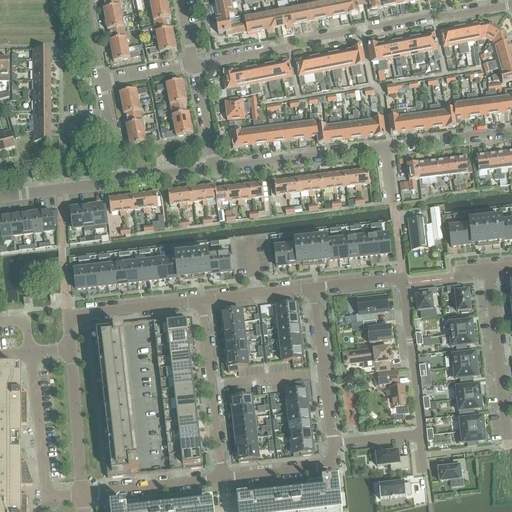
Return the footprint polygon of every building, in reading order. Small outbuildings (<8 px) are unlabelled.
[(149,0),(151,12),(167,9),(165,0),(149,0)] [(325,0),(318,0),(316,1),(319,20),(329,18),(326,4),(325,0)] [(346,0),(336,2),(339,17),(348,15),(346,0)] [(357,6),(361,6),(363,5),(361,0),(345,0),(346,0),(348,15),(358,13),(357,7),(357,6)] [(370,11),(380,9),(378,0),(361,0),(363,5),(369,4),(370,11)] [(388,0),(378,0),(380,9),(389,7),(388,0)] [(279,13),(276,14),(279,28),(285,27),(286,28),(291,27),(290,26),(291,26),(288,11),(289,11),(287,1),(277,3),(279,13)] [(307,2),(308,8),(310,22),(319,20),(316,1),(307,2)] [(103,9),(105,20),(121,17),(118,2),(104,4),(105,9),(103,9)] [(336,2),(326,4),(329,18),(339,17),(336,2)] [(233,15),(231,4),(216,7),(217,14),(216,14),(217,21),(224,20),(224,22),(229,21),(228,16),(233,15)] [(300,24),(310,22),(308,8),(298,10),(300,24)] [(169,20),(167,9),(151,12),(154,28),(168,25),(167,20),(169,20)] [(298,10),(289,11),(288,11),(291,26),(300,24),(298,10)] [(272,29),(276,29),(279,28),(276,14),(264,16),(266,30),(266,31),(267,32),(273,30),(272,29)] [(264,16),(254,18),(256,32),(266,31),(266,30),(264,16)] [(109,31),(110,36),(124,33),(121,17),(105,20),(107,31),(109,31)] [(250,18),(236,21),(239,34),(247,32),(248,34),(256,32),(254,18),(250,18)] [(229,24),(229,21),(224,22),(224,20),(217,21),(215,22),(217,35),(225,33),(226,36),(239,34),(236,21),(235,21),(235,23),(229,24)] [(489,24),(478,26),(481,40),(485,39),(488,41),(496,28),(489,24)] [(169,30),(168,25),(154,28),(157,43),(173,40),(171,30),(169,30)] [(478,25),(468,27),(471,43),(472,43),(477,42),(478,47),(482,46),(481,40),(478,26),(478,25)] [(468,27),(459,29),(464,55),(468,54),(467,48),(473,47),(472,43),(471,43),(468,27)] [(503,33),(496,28),(488,41),(492,44),(492,47),(491,47),(492,48),(507,44),(503,33)] [(460,56),(464,55),(459,29),(449,30),(453,46),(458,45),(460,56)] [(448,47),(453,46),(449,30),(441,32),(446,59),(450,58),(448,47)] [(109,41),(111,52),(127,49),(124,33),(110,36),(111,41),(109,41)] [(426,36),(424,37),(427,53),(432,52),(434,62),(439,61),(433,34),(426,35),(426,36)] [(422,54),(427,53),(424,37),(414,39),(419,65),(424,64),(422,54)] [(415,66),(419,65),(414,39),(405,40),(408,56),(413,55),(415,66)] [(175,51),(173,40),(157,43),(158,49),(149,50),(150,55),(159,53),(159,54),(175,51)] [(404,57),(408,56),(405,40),(396,42),(401,69),(406,68),(404,57)] [(397,69),(401,69),(396,42),(387,44),(390,60),(395,59),(397,69)] [(385,61),(390,60),(387,44),(379,46),(378,44),(377,45),(383,72),(387,71),(385,61)] [(507,44),(492,48),(489,48),(487,52),(488,54),(494,53),(494,57),(511,52),(509,44),(507,44)] [(379,73),(383,72),(377,45),(368,46),(371,64),(377,63),(379,73)] [(361,48),(351,50),(356,77),(361,76),(359,66),(364,65),(361,48)] [(127,50),(127,49),(111,52),(113,63),(129,60),(129,59),(139,57),(138,53),(128,55),(127,50)] [(33,51),(33,61),(50,61),(50,50),(33,51)] [(352,78),(356,77),(351,50),(351,51),(342,53),(345,69),(350,68),(352,78)] [(496,62),(487,64),(482,65),(484,70),(488,68),(511,61),(511,54),(511,52),(494,57),(496,62)] [(340,70),(345,69),(342,53),(333,55),(338,81),(342,80),(340,70)] [(334,82),(338,81),(333,55),(323,57),(326,72),(331,71),(333,82),(334,82)] [(321,73),(326,72),(323,57),(314,58),(319,85),(320,93),(325,92),(324,84),(323,84),(321,73)] [(315,85),(319,85),(314,58),(303,60),(303,59),(295,61),(300,88),(305,87),(305,86),(315,84),(315,85)] [(0,59),(0,83),(9,84),(9,60),(0,59)] [(50,70),(50,61),(33,61),(33,71),(50,70)] [(498,70),(499,75),(511,71),(511,61),(488,68),(484,70),(485,74),(498,70)] [(289,62),(279,64),(281,80),(287,79),(289,89),(293,88),(289,62)] [(277,81),(281,80),(279,64),(269,65),(274,92),(275,92),(279,91),(277,81)] [(271,92),(274,92),(269,65),(260,67),(263,83),(268,82),(270,93),(271,92)] [(259,84),(263,83),(260,67),(251,69),(255,95),(260,95),(259,84)] [(251,96),(255,95),(251,69),(241,70),(244,87),(249,86),(251,96)] [(50,81),(50,70),(33,71),(33,81),(50,81)] [(232,71),(236,92),(236,94),(241,93),(240,88),(244,87),(241,70),(234,72),(234,71),(232,71)] [(231,93),(236,92),(232,71),(224,73),(225,83),(223,83),(224,91),(225,91),(226,100),(232,99),(231,93)] [(511,71),(499,75),(492,77),(493,83),(501,81),(502,85),(511,82),(511,71)] [(50,91),(50,81),(33,81),(33,92),(50,91)] [(167,90),(168,95),(184,92),(181,81),(165,85),(166,86),(156,87),(157,92),(167,90)] [(487,86),(488,93),(490,93),(492,115),(502,114),(500,98),(496,98),(495,91),(501,90),(500,85),(487,86)] [(403,86),(396,87),(397,94),(397,98),(405,97),(404,92),(403,86)] [(392,95),(397,94),(396,87),(386,88),(387,96),(392,95)] [(119,94),(121,104),(137,101),(136,96),(146,94),(145,90),(135,92),(135,90),(119,94)] [(50,101),(50,91),(33,92),(33,102),(50,101)] [(505,97),(500,98),(502,114),(511,113),(508,91),(504,91),(505,97)] [(186,103),(184,92),(168,95),(171,111),(184,108),(183,104),(186,103)] [(482,100),(481,100),(483,116),(492,115),(490,93),(488,93),(485,94),(483,92),(481,93),(481,94),(479,95),(480,97),(481,97),(482,100)] [(476,95),(471,96),(474,118),(483,116),(481,100),(477,101),(476,95)] [(468,102),(462,102),(464,119),(474,118),(471,96),(467,96),(468,102)] [(453,98),(453,103),(456,120),(464,119),(462,102),(458,103),(458,97),(453,98)] [(254,129),(249,129),(251,146),(261,145),(258,122),(255,99),(249,99),(252,120),(248,121),(248,124),(253,124),(254,129)] [(225,102),(226,112),(249,110),(248,104),(243,105),(242,100),(225,102)] [(33,102),(33,112),(51,112),(50,101),(33,102)] [(126,115),(127,120),(141,117),(137,101),(121,104),(124,115),(126,115)] [(449,111),(445,111),(447,127),(449,127),(449,128),(457,127),(456,120),(453,103),(453,104),(448,105),(449,111)] [(416,109),(418,131),(428,129),(426,114),(421,114),(420,104),(415,104),(416,109)] [(430,113),(426,114),(428,129),(437,128),(435,106),(430,107),(430,113)] [(439,106),(435,106),(437,128),(447,127),(445,111),(440,112),(439,106)] [(185,114),(184,108),(171,111),(174,127),(190,124),(188,113),(185,114)] [(418,131),(416,109),(406,110),(407,116),(408,116),(410,132),(418,131)] [(249,114),(249,110),(226,112),(227,121),(244,120),(244,115),(249,114)] [(406,110),(398,111),(400,133),(410,132),(408,116),(407,116),(406,110)] [(399,133),(400,133),(398,111),(391,112),(391,118),(387,118),(389,136),(400,134),(399,133)] [(33,112),(33,122),(51,122),(51,112),(33,112)] [(352,113),(353,117),(355,138),(365,137),(363,121),(358,122),(357,112),(352,113)] [(376,114),(371,115),(374,136),(374,137),(385,136),(383,119),(377,119),(376,114)] [(310,122),(305,122),(307,139),(316,138),(317,138),(315,122),(314,115),(309,116),(310,122)] [(367,120),(363,121),(365,137),(374,136),(371,115),(367,115),(367,120)] [(126,125),(127,134),(143,131),(141,117),(127,120),(128,125),(126,125)] [(305,117),(295,118),(298,140),(307,139),(305,122),(305,117)] [(349,123),(344,123),(346,139),(355,138),(353,117),(348,118),(349,123)] [(291,124),(287,125),(289,141),(298,140),(295,118),(290,118),(291,124)] [(281,119),(276,120),(279,142),(289,141),(287,125),(282,125),(281,119)] [(330,125),(325,126),(327,142),(336,140),(334,119),(329,120),(330,125)] [(335,119),(334,119),(336,140),(346,139),(344,123),(339,124),(339,119),(335,119)] [(272,126),(268,127),(270,144),(279,142),(276,120),(272,121),(272,126)] [(320,121),(315,122),(317,138),(316,138),(317,145),(323,144),(323,142),(327,142),(325,126),(321,126),(320,121)] [(33,122),(34,132),(51,132),(51,122),(33,122)] [(262,122),(258,122),(261,145),(270,144),(268,127),(263,128),(262,122)] [(242,149),(242,147),(240,128),(239,128),(235,129),(234,123),(229,123),(230,132),(229,132),(230,140),(231,139),(233,150),(242,149)] [(192,135),(190,124),(174,127),(175,132),(165,134),(162,135),(163,140),(176,137),(176,138),(192,135)] [(239,125),(239,128),(240,128),(242,147),(251,146),(249,129),(244,130),(244,124),(239,125)] [(145,138),(143,131),(127,134),(130,147),(146,144),(146,143),(155,141),(154,136),(145,138)] [(10,132),(1,135),(5,151),(15,149),(10,132)] [(51,143),(51,132),(34,132),(34,143),(51,143)] [(501,171),(507,170),(505,153),(495,154),(499,181),(503,180),(503,175),(501,175),(501,171)] [(495,181),(499,181),(495,154),(486,155),(488,172),(495,172),(496,176),(494,176),(495,181)] [(490,182),(488,172),(486,155),(476,156),(477,166),(478,174),(482,173),(483,177),(484,177),(485,182),(490,182)] [(466,157),(456,159),(459,186),(463,185),(462,180),(460,180),(460,176),(468,175),(467,169),(466,157)] [(454,186),(459,186),(456,159),(446,160),(448,178),(455,177),(456,181),(453,181),(454,186)] [(443,178),(448,178),(446,160),(436,161),(440,188),(444,188),(443,178)] [(435,189),(440,188),(436,161),(426,163),(429,180),(436,179),(437,183),(434,183),(435,189)] [(422,181),(429,180),(426,163),(417,164),(419,181),(420,191),(425,190),(424,185),(422,185),(422,181)] [(414,182),(419,181),(417,164),(407,165),(411,198),(416,198),(415,192),(414,182)] [(367,171),(355,172),(358,190),(360,190),(360,186),(369,184),(367,171)] [(355,190),(358,190),(355,172),(344,174),(346,187),(355,186),(355,190)] [(336,189),(346,187),(344,174),(332,175),(334,193),(336,193),(336,189)] [(332,193),(334,193),(332,175),(320,177),(322,190),(331,189),(332,193)] [(313,191),(322,190),(320,177),(309,178),(311,196),(313,196),(313,191)] [(309,196),(311,196),(309,178),(297,180),(299,193),(308,192),(309,196)] [(290,194),(299,193),(297,180),(286,181),(288,199),(291,198),(290,194)] [(286,199),(288,199),(286,181),(273,183),(275,196),(285,195),(286,199)] [(266,183),(250,185),(251,199),(260,198),(261,202),(264,202),(263,196),(267,195),(266,183)] [(242,200),(251,199),(250,185),(238,187),(240,205),(243,205),(242,200)] [(214,186),(202,187),(205,206),(207,205),(206,201),(215,200),(216,200),(215,190),(214,186)] [(202,206),(205,206),(202,187),(191,189),(193,203),(201,202),(202,206)] [(238,205),(240,205),(238,187),(226,188),(228,202),(237,201),(238,205)] [(219,203),(228,202),(226,188),(215,190),(216,200),(215,200),(216,208),(219,208),(219,203)] [(184,204),(193,203),(191,189),(179,190),(182,209),(184,208),(184,204)] [(179,209),(182,209),(179,190),(167,192),(169,206),(179,204),(179,209)] [(155,194),(143,195),(146,213),(148,213),(148,209),(157,207),(155,194)] [(143,214),(146,213),(143,195),(132,197),(134,210),(143,209),(143,214)] [(124,212),(134,210),(132,197),(120,198),(123,216),(124,216),(124,212)] [(120,217),(123,216),(120,198),(108,200),(110,213),(119,212),(120,217)] [(102,206),(91,208),(93,228),(104,226),(102,206)] [(93,228),(91,208),(81,209),(83,229),(93,228)] [(70,210),(73,230),(83,229),(81,209),(70,210)] [(439,209),(429,210),(431,226),(433,241),(442,240),(439,209)] [(51,213),(40,214),(43,234),(54,233),(53,227),(57,227),(57,212),(51,213)] [(40,214),(30,215),(33,235),(43,234),(40,214)] [(30,215),(20,217),(22,237),(33,235),(30,215)] [(22,237),(20,217),(10,218),(12,238),(22,237)] [(159,223),(152,224),(153,231),(164,230),(163,217),(158,217),(159,223)] [(0,220),(0,221),(2,239),(12,238),(10,218),(0,219),(0,220)] [(500,218),(470,222),(472,246),(503,242),(500,218)] [(501,218),(500,218),(503,242),(511,241),(511,230),(511,221),(501,222),(501,218)] [(411,251),(434,248),(433,241),(431,226),(426,227),(425,219),(408,221),(411,251)] [(470,226),(460,227),(462,247),(472,246),(470,222),(469,222),(470,226)] [(462,247),(460,227),(449,228),(451,248),(462,247)] [(388,235),(377,236),(379,256),(390,255),(389,249),(388,235)] [(377,236),(367,237),(369,258),(379,256),(377,236)] [(367,237),(357,239),(359,259),(369,258),(367,237)] [(326,238),(295,242),(298,266),(328,262),(326,238)] [(326,238),(328,262),(339,261),(336,241),(327,242),(326,238)] [(357,239),(347,240),(349,260),(359,259),(357,239)] [(347,240),(336,241),(339,261),(349,260),(347,240)] [(295,246),(285,247),(287,267),(298,266),(295,242),(295,246)] [(287,267),(285,247),(275,248),(277,268),(287,267)] [(208,251),(206,252),(209,276),(219,275),(217,255),(209,256),(208,251)] [(177,259),(176,259),(178,279),(209,276),(206,252),(177,255),(177,259)] [(228,254),(217,255),(219,275),(230,273),(228,254)] [(176,259),(165,261),(168,280),(178,279),(176,259)] [(165,261),(155,262),(157,282),(168,280),(165,261)] [(155,262),(145,263),(147,283),(157,282),(155,262)] [(145,263),(135,264),(137,284),(147,283),(145,263)] [(135,264),(125,265),(127,285),(137,284),(135,264)] [(125,265),(115,266),(117,286),(127,285),(125,265)] [(115,266),(104,267),(107,287),(117,286),(115,266)] [(104,267),(94,269),(97,288),(107,287),(104,267)] [(94,269),(84,270),(86,290),(97,288),(94,269)] [(86,290),(84,270),(74,271),(76,291),(86,290)] [(468,312),(470,311),(468,292),(459,293),(458,287),(446,288),(447,294),(455,293),(457,313),(461,312),(461,314),(468,313),(468,312)] [(422,297),(416,297),(418,312),(433,311),(431,296),(437,295),(436,289),(421,291),(422,297)] [(356,316),(357,324),(373,322),(372,315),(388,313),(386,297),(357,300),(359,316),(356,316)] [(272,308),(274,320),(297,317),(296,303),(283,305),(284,307),(272,308)] [(221,312),(223,325),(243,323),(241,312),(234,313),(234,310),(221,312)] [(297,317),(274,320),(277,320),(279,330),(298,328),(297,317)] [(166,321),(168,336),(188,334),(186,318),(166,321)] [(450,337),(472,334),(471,322),(462,323),(462,319),(448,321),(450,337)] [(169,472),(183,471),(166,321),(153,323),(169,472)] [(376,322),(363,323),(364,331),(368,331),(369,345),(392,342),(390,327),(376,329),(376,322)] [(243,323),(223,325),(224,336),(244,334),(243,323)] [(123,326),(90,329),(108,479),(140,476),(138,460),(135,460),(121,338),(124,337),(123,326)] [(276,340),(276,341),(300,338),(298,328),(279,330),(280,340),(276,340)] [(188,334),(168,336),(169,347),(189,345),(188,334)] [(244,334),(224,336),(225,347),(249,344),(245,344),(244,334)] [(455,348),(455,352),(466,351),(466,347),(474,346),(472,334),(450,337),(451,348),(455,348)] [(300,338),(276,341),(277,352),(301,349),(300,338)] [(249,344),(225,347),(226,357),(250,355),(249,344)] [(189,345),(169,347),(170,358),(190,356),(189,345)] [(301,349),(277,352),(281,352),(282,363),(292,361),(293,367),(303,365),(301,349)] [(389,349),(343,355),(345,366),(362,364),(363,370),(376,369),(376,373),(388,371),(387,363),(391,363),(389,349)] [(466,351),(455,352),(456,356),(448,357),(449,369),(453,369),(476,366),(475,354),(470,355),(469,351),(468,351),(466,351)] [(250,355),(226,357),(228,374),(238,373),(238,368),(248,367),(246,356),(250,355)] [(190,356),(170,358),(171,369),(191,366),(190,356)] [(191,366),(171,369),(172,379),(192,377),(191,366)] [(477,378),(476,366),(453,369),(455,380),(459,380),(459,385),(460,385),(470,384),(473,383),(472,378),(477,378)] [(0,511),(26,511),(27,496),(21,496),(21,486),(33,486),(33,484),(26,463),(21,464),(21,426),(27,426),(27,394),(21,394),(21,371),(2,371),(2,370),(0,369),(0,511)] [(398,372),(378,375),(378,376),(379,387),(399,385),(398,372)] [(426,372),(420,373),(420,379),(421,389),(431,388),(430,372),(426,372)] [(192,377),(172,379),(174,390),(194,388),(192,377)] [(460,388),(456,389),(457,401),(480,398),(479,386),(470,387),(470,384),(460,385),(460,388)] [(286,394),(287,405),(307,402),(305,386),(295,388),(296,393),(286,394)] [(194,388),(174,390),(175,401),(195,399),(194,388)] [(396,408),(397,416),(409,415),(408,407),(405,407),(403,388),(390,389),(393,409),(396,408)] [(231,395),(232,411),(252,409),(251,398),(241,399),(241,394),(231,395)] [(480,398),(457,401),(459,417),(476,415),(476,414),(473,415),(473,411),(481,410),(480,398)] [(195,399),(175,401),(176,412),(196,410),(195,399)] [(307,402),(287,405),(288,415),(308,413),(307,402)] [(252,409),(232,411),(234,421),(257,418),(253,418),(252,409)] [(196,410),(176,412),(177,423),(197,420),(196,410)] [(308,413),(288,415),(289,425),(309,423),(308,413)] [(371,413),(367,419),(372,424),(377,418),(371,413)] [(461,432),(461,433),(461,432),(484,430),(482,418),(476,419),(476,415),(459,417),(461,432)] [(257,418),(234,421),(235,431),(258,429),(257,418)] [(197,420),(177,423),(179,433),(199,431),(197,420)] [(309,423),(289,425),(290,435),(310,433),(309,423)] [(258,429),(235,431),(236,441),(256,439),(255,430),(258,429)] [(484,430),(457,433),(458,445),(467,444),(467,448),(477,447),(476,443),(485,442),(484,430)] [(200,442),(199,431),(179,433),(180,444),(200,442)] [(310,433),(290,435),(292,445),(312,443),(310,433)] [(256,439),(236,441),(237,451),(257,449),(256,439)] [(200,442),(180,444),(181,455),(201,453),(200,442)] [(312,443),(292,445),(293,456),(300,455),(301,457),(313,456),(312,443)] [(257,449),(237,451),(238,464),(251,463),(251,461),(258,460),(257,449)] [(410,470),(408,458),(398,459),(398,452),(376,455),(377,468),(390,466),(391,472),(410,470)] [(201,453),(181,455),(183,471),(203,468),(201,453)] [(438,471),(436,471),(437,479),(439,478),(440,483),(451,481),(452,488),(463,487),(462,480),(461,472),(466,472),(464,461),(453,462),(453,468),(438,470),(438,471)] [(341,511),(338,479),(328,480),(309,482),(310,492),(237,501),(238,511),(341,511)] [(396,499),(406,498),(406,497),(411,497),(410,485),(404,485),(404,483),(378,486),(380,501),(390,500),(396,499)] [(119,504),(110,505),(110,511),(213,511),(212,504),(140,511),(138,501),(119,503),(119,504)]
